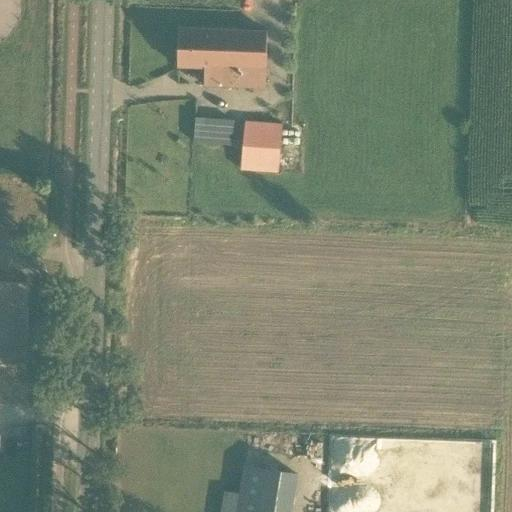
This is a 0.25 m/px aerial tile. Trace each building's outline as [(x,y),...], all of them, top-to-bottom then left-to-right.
[(204,85),(266,87),(267,32),(179,28),(178,66),(205,67),(204,85)] [(193,142),(232,146),(234,122),(195,118),(193,142)] [(241,170),(278,172),(281,122),(244,120),(241,170)] [(413,511),(420,477),(324,459),(320,479),(369,488),(364,511),(413,511)] [(292,511),(299,474),(245,465),(240,494),(224,491),(220,511),(292,511)]
